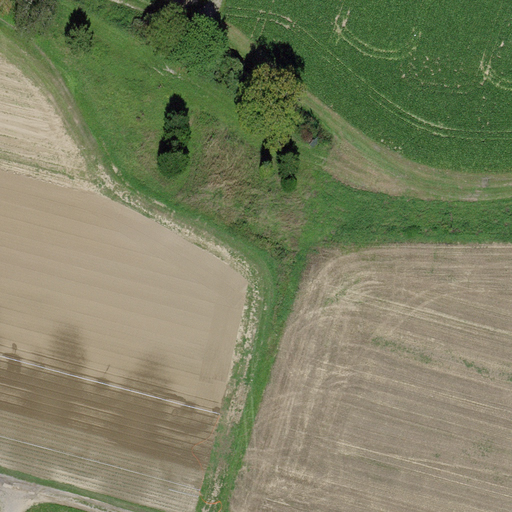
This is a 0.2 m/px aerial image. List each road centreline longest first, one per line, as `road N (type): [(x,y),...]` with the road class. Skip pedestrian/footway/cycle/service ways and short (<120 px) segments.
road 1 (track): [(198,27),(409,184),(457,198),(511,193)]
road 2 (track): [(113,0),(198,27),(219,0)]
